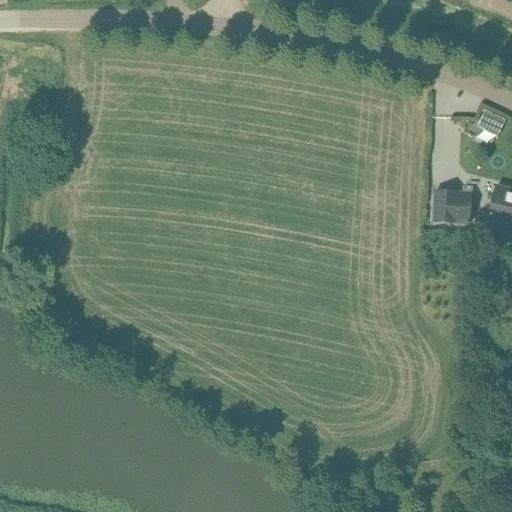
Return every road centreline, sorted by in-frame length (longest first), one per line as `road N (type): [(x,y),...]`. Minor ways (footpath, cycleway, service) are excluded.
road 1 (unclassified): [(511,92),(379,42),(252,15)]
road 2 (unclassified): [(102,0),(252,15)]
